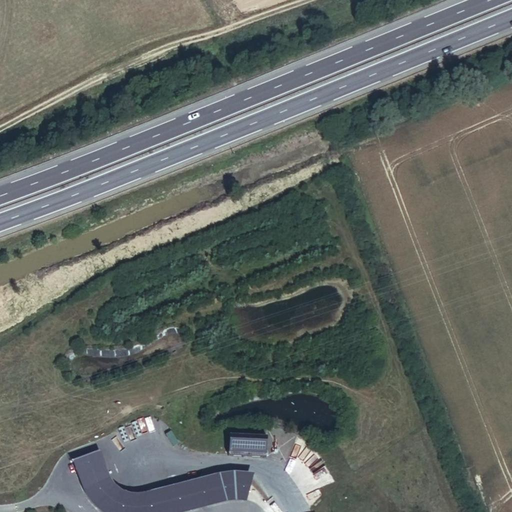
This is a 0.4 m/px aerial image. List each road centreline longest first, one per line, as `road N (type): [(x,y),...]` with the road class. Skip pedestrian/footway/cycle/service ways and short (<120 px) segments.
road 1 (trunk): [(0,224),(511,16)]
road 2 (trunk): [(488,0),(0,194)]
road 3 (track): [(306,0),(235,19),(225,34),(143,55),(0,131)]
